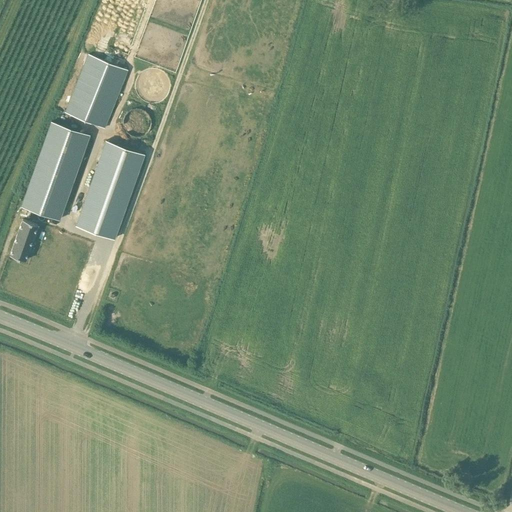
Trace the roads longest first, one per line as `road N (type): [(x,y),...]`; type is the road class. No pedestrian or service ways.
road 1 (tertiary): [(459,511),(75,346)]
road 2 (unclassified): [(75,346),(207,0)]
